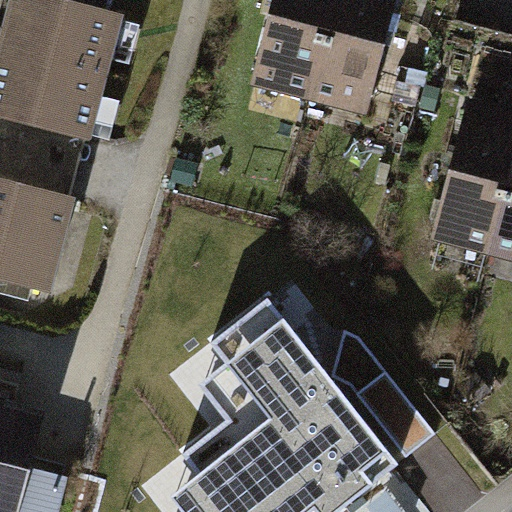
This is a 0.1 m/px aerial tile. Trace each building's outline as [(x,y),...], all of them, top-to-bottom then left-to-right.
[(9,0),(0,35),(0,121),(92,145),(126,10),(112,7),(113,0),(9,0)] [(276,0),(257,75),(310,89),(333,0),(276,0)] [(394,0),(333,0),(310,89),(367,104),(394,0)] [(437,234),(491,248),(511,170),(511,119),(470,108),(437,234)] [(511,170),(491,248),(511,253),(511,170)] [(0,276),(54,290),(76,202),(0,183),(0,276)] [(180,511),(335,511),(398,463),(269,299),(216,341),(230,359),(202,381),(229,416),(183,451),(198,471),(167,495),(180,511)] [(9,511),(41,397),(0,385),(0,511),(9,511)]
